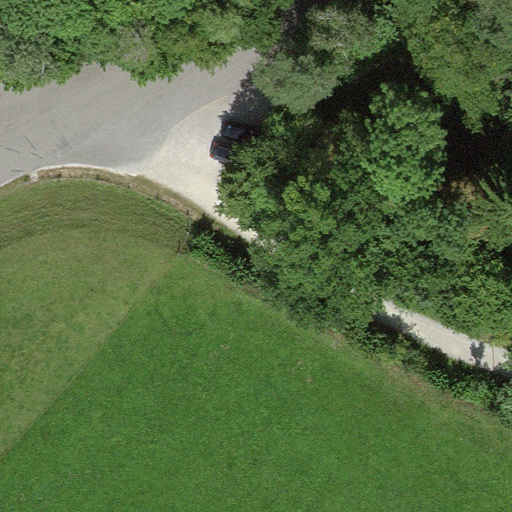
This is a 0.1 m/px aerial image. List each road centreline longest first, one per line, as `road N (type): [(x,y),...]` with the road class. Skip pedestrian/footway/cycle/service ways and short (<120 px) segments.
road 1 (track): [(0,46),(87,125),(511,359)]
road 2 (unclassified): [(318,0),(0,171)]
